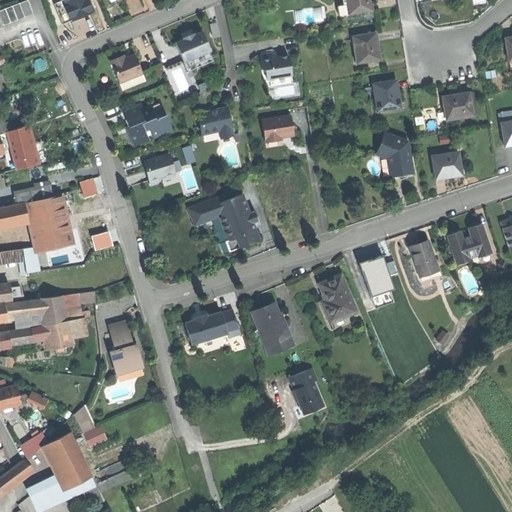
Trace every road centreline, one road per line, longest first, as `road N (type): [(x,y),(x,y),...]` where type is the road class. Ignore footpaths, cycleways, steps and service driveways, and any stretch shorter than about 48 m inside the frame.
road 1 (residential): [(201,0),(71,59),(70,76),(101,143),(148,304)]
road 2 (residential): [(148,304),(511,183)]
road 3 (track): [(320,493),(511,343)]
road 4 (residential): [(406,0),(413,38),(449,45),(511,3)]
road 5 (residential): [(148,304),(181,429)]
